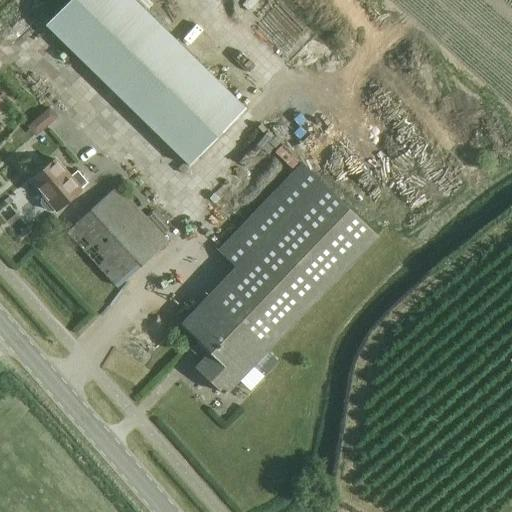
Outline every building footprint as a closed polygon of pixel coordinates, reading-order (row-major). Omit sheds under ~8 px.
[(69,0),(44,27),(188,168),(244,110),(131,0),(69,0)] [(131,0),(244,110),(261,93),(289,120),(345,63),(280,0),(131,0)] [(62,86),(40,109),(52,121),(75,98),(62,86)] [(14,116),(7,109),(0,102),(0,122),(4,127),(14,116)] [(304,152),(314,138),(294,125),(285,140),(304,152)] [(54,208),(56,210),(80,190),(79,189),(87,183),(77,170),(69,177),(54,159),(30,180),(44,197),(41,199),(41,204),(47,211),(51,211),(54,208)] [(267,352),(377,239),(300,164),(216,251),(234,268),(179,325),(198,344),(189,353),(201,365),(196,370),(224,397),(253,367),(264,377),(278,362),(267,352)] [(113,287),(163,244),(117,190),(67,233),(113,287)]
